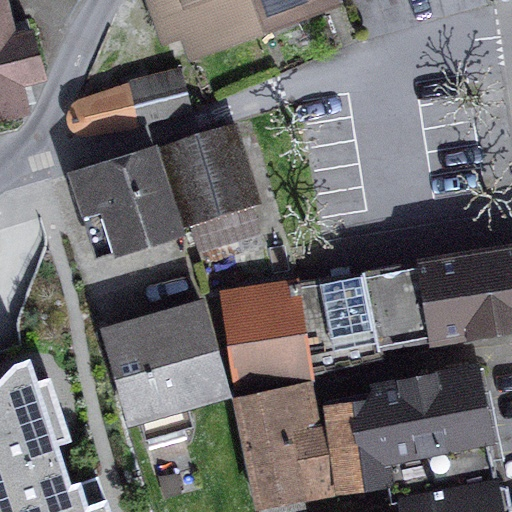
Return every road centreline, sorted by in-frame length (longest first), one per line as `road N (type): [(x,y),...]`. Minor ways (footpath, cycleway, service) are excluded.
road 1 (residential): [(511,33),(378,61),(5,173)]
road 2 (residential): [(5,173),(52,112),(101,0)]
